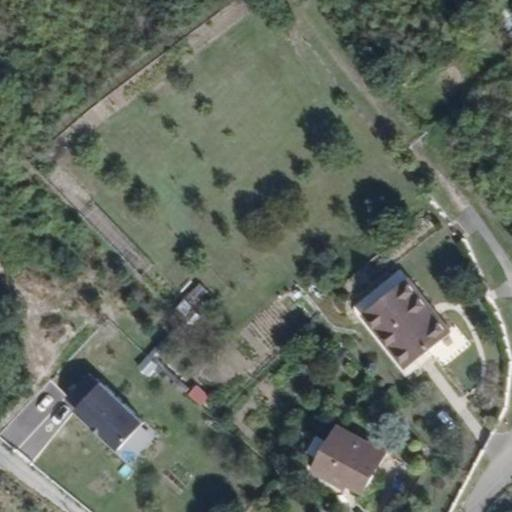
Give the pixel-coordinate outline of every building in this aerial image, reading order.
[(373,308),(408,380),(457,357),(422,284),(373,308)] [(99,384),(73,412),(115,451),(140,423),(99,384)] [(360,412),(399,450),(400,448),(361,411),(360,412)] [(370,480),(399,450),(360,412),(327,446),(347,467),(352,463),(359,470),(370,480)] [(136,457),(150,440),(137,429),(123,446),(136,457)] [(353,473),(359,470),(352,463),(347,467),(353,473)]
